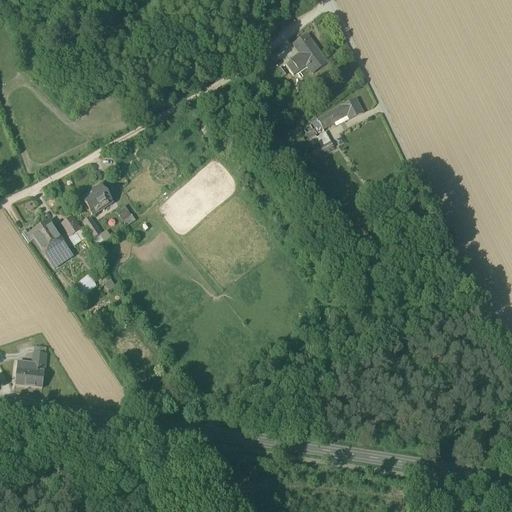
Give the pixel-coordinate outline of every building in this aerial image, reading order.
[(292,64),(298,73),(306,67),(312,75),(327,64),(306,36),(292,46),(302,58),(294,64),(293,64),(292,64)] [(267,58),(277,73),(280,70),(274,60),(275,59),(272,54),(267,58)] [(276,73),(284,83),(296,74),(298,73),(292,64),(293,64),(291,62),(280,70),(277,73),(276,73)] [(302,82),(312,75),(306,67),(298,73),(296,74),(302,82)] [(322,131),(334,125),(335,128),(362,115),(355,101),(342,107),(317,122),(322,131)] [(195,128),(204,141),(212,135),(203,122),(195,128)] [(311,125),(317,134),(322,131),(317,122),(311,125)] [(304,131),(313,147),(319,144),(316,140),(316,139),(310,127),(304,131)] [(319,144),(321,149),(330,144),(325,134),(316,139),(316,140),(319,144)] [(312,155),(315,159),(333,149),(330,144),(321,149),(312,155)] [(81,200),(93,217),(112,204),(101,187),(81,200)] [(116,212),(122,222),(130,217),(124,207),(116,212)] [(59,226),(69,239),(75,235),(81,231),(72,218),(59,226)] [(83,223),(94,240),(95,239),(101,235),(90,219),(83,223)] [(39,250),(53,271),(72,258),(63,244),(49,223),(34,232),(36,236),(33,238),(35,241),(40,249),(39,250)] [(21,235),(28,245),(35,241),(33,238),(31,235),(28,230),(21,235)] [(81,231),(75,235),(81,243),(87,240),(81,231)] [(101,235),(95,239),(100,247),(111,240),(106,232),(101,235)] [(74,248),(81,243),(75,235),(69,239),(74,248)] [(70,289),(78,300),(96,287),(88,276),(70,289)] [(110,281),(104,286),(108,293),(115,288),(110,281)] [(31,371),(43,372),(46,354),(45,354),(33,353),(32,364),(31,371)] [(17,362),(16,369),(31,371),(32,364),(17,362)] [(43,372),(31,371),(16,369),(14,385),(42,389),(43,372)]
